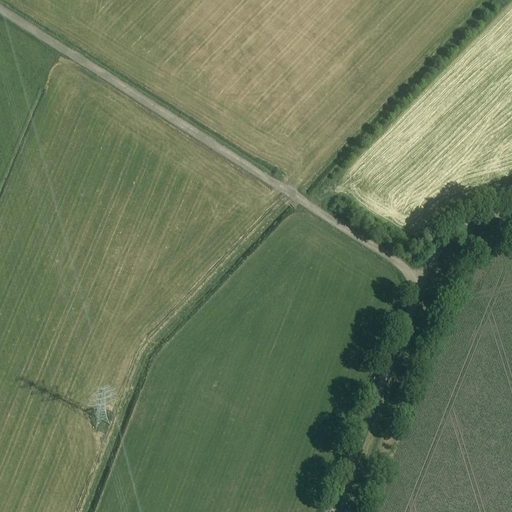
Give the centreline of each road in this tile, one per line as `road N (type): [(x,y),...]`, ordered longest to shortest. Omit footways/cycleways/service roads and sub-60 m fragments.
road 1 (track): [(0,10),(305,204)]
road 2 (track): [(305,204),(500,0)]
road 3 (track): [(331,511),(422,278)]
road 4 (track): [(305,204),(422,278)]
